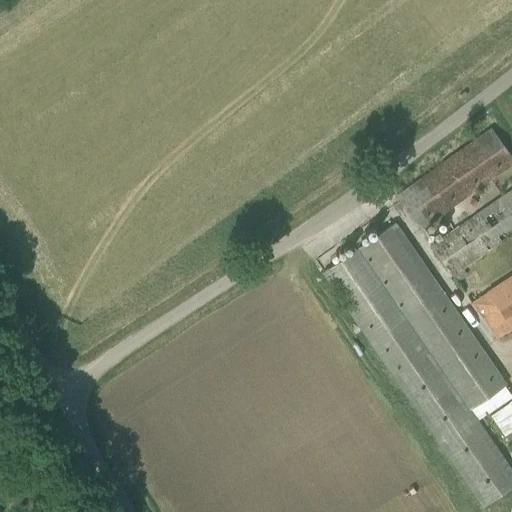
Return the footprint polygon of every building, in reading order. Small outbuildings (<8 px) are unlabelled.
[(397,195),(420,228),(511,162),(511,156),(492,128),(397,195)] [(511,234),(511,189),(432,244),(453,275),(478,257),(511,234)] [(360,247),(471,408),(506,384),(395,223),(360,247)] [(511,486),(511,468),(471,408),(360,247),(323,272),(484,505),(511,486)] [(497,338),(511,327),(511,276),(472,303),(497,338)]
